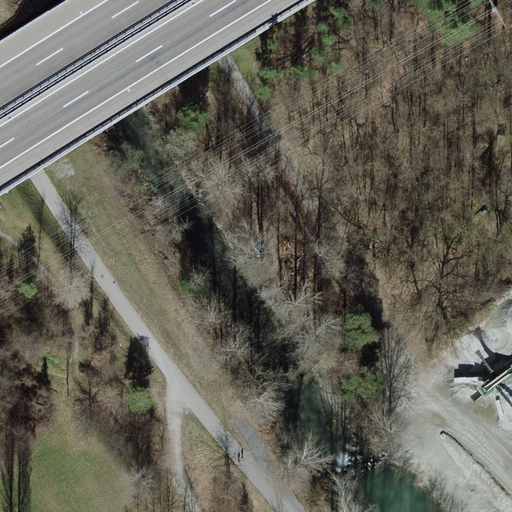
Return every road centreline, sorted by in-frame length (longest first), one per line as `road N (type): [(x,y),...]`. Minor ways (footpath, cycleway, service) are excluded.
road 1 (track): [(176,0),(374,338),(511,474)]
road 2 (track): [(0,127),(64,241),(291,511)]
road 3 (motorway): [(0,148),(236,0)]
road 4 (motorway): [(139,0),(0,87)]
